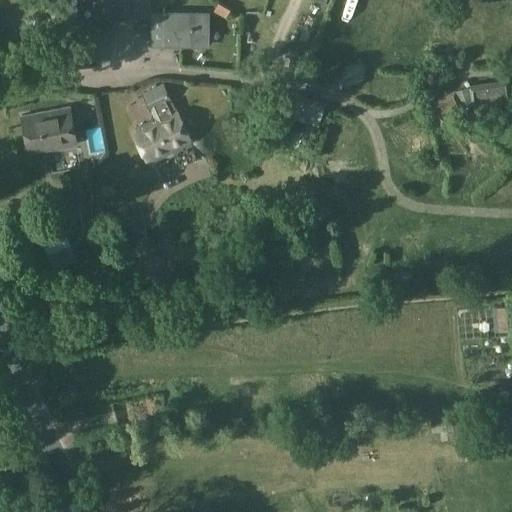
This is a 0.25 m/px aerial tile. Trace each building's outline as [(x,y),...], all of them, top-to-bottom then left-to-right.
[(108,21),(150,18),(149,0),(87,0),(87,1),(106,0),(108,21)] [(206,14),(164,13),(164,46),(206,46),(206,14)] [(94,30),(63,33),(67,68),(97,65),(94,30)] [(507,79),(469,86),(473,108),(510,102),(507,79)] [(163,84),(143,94),(151,110),(155,119),(137,127),(139,132),(135,133),(147,157),(151,155),(153,160),(190,141),(175,109),(174,109),(170,100),(163,84)] [(466,108),(454,88),(429,103),(441,124),(466,108)] [(296,125),(312,106),(297,93),(283,109),(288,114),(286,116),(296,125)] [(69,107),(21,116),(28,153),(76,144),(69,107)] [(466,273),(467,243),(443,242),(442,263),(449,263),(449,273),(466,273)] [(424,271),(424,261),(404,261),(404,271),(424,271)] [(486,273),(506,274),(507,264),(486,263),(486,273)] [(506,306),(498,306),(498,329),(507,328),(506,306)] [(511,414),(491,415),(493,436),(511,434),(511,414)] [(480,417),(464,419),(464,415),(452,416),(430,417),(431,433),(453,431),(454,442),(467,441),(483,440),(480,417)] [(330,467),(347,462),(344,453),(327,458),(330,467)]
